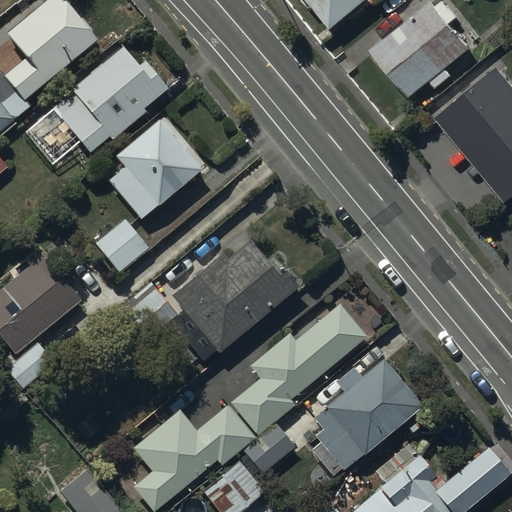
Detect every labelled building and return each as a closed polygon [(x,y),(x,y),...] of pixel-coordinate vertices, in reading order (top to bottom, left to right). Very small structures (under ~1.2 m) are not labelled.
[(97,37),(66,0),(37,0),(1,30),(21,55),(0,72),(0,100),(13,116),(32,100),(28,94),(97,37)] [(311,0),(332,24),(359,0),(311,0)] [(435,0),(426,0),(371,44),(411,93),(431,77),(437,84),(452,71),(446,64),(471,43),(451,19),(457,15),(445,0),(438,0),(437,2),(435,0)] [(138,61),(120,42),(67,83),(77,96),(56,112),(87,150),(107,133),(111,137),(145,109),(141,105),(167,84),(145,56),(138,61)] [(511,78),(499,63),(437,112),(506,198),(511,193),(511,78)] [(0,100),(0,127),(13,116),(0,100)] [(106,178),(139,215),(200,166),(158,117),(114,153),(123,163),(106,178)] [(126,220),(96,244),(118,271),(148,248),(126,220)] [(170,318),(202,356),(214,346),(217,349),(296,282),(281,263),(276,268),(253,241),(247,245),(243,241),(225,255),(221,250),(170,293),(182,308),(170,318)] [(42,252),(0,285),(0,335),(14,352),(79,297),(42,252)] [(359,331),(338,306),(294,342),(288,335),(255,362),(265,373),(234,399),(257,427),(290,399),(284,393),(359,331)] [(423,403),(383,353),(363,369),(357,362),(334,380),(340,388),(322,403),(325,406),(315,414),(323,425),(315,432),(321,439),(312,446),(332,471),(340,465),(342,468),(423,403)] [(196,432),(179,411),(132,450),(151,473),(134,488),(154,511),(157,511),(217,463),(221,465),(254,437),(228,405),(196,432)] [(279,423),(245,450),(264,474),(298,446),(279,423)] [(379,485),(350,510),(351,511),(447,511),(452,509),(454,511),(456,511),(508,469),(486,443),(442,479),(436,471),(434,472),(417,452),(416,453),(407,442),(374,469),(383,479),(377,484),(379,485)] [(237,458),(199,488),(218,511),(233,511),(262,490),(237,458)] [(121,511),(87,470),(59,493),(75,511),(121,511)] [(339,511),(324,493),(299,511),(339,511)]
